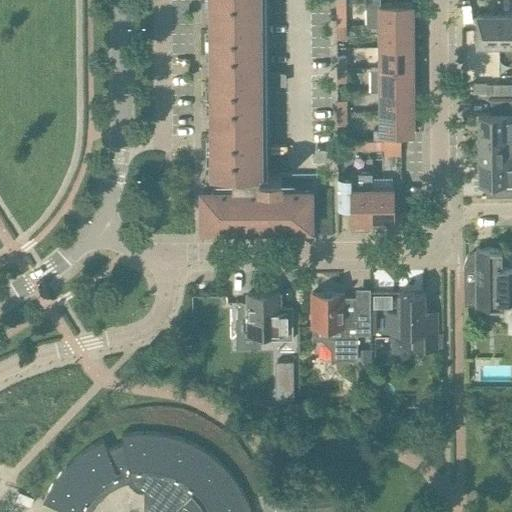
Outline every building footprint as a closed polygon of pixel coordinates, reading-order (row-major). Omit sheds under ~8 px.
[(211,0),(212,33),(205,33),(206,49),(212,49),(212,86),(206,86),(206,102),(213,102),(212,138),(206,138),(206,154),(213,153),(213,173),(234,172),(234,183),(213,183),(213,189),(202,189),(202,228),(312,227),(312,189),(275,189),(275,183),(281,183),(281,173),(269,173),(267,0),(211,0)] [(413,23),(413,1),(381,1),(380,0),(366,0),(367,23),(380,23),(380,24),(413,23)] [(337,24),(346,24),(346,11),(337,11),(337,24)] [(511,11),(499,12),(499,43),(511,42),(511,11)] [(499,12),(477,12),(477,43),(499,43),(499,12)] [(413,45),(413,23),(380,24),(381,45),(413,45)] [(337,24),(337,37),(346,37),(346,24),(337,24)] [(381,67),(413,67),(413,45),(381,45),(381,67)] [(337,67),(346,67),(346,55),(337,55),(337,67)] [(337,67),(338,80),(346,80),(346,67),(337,67)] [(381,67),(370,67),(370,89),(381,89),(413,88),(413,67),(381,67)] [(488,92),(500,92),(500,83),(487,83),(488,92)] [(500,92),(511,91),(511,83),(500,83),(500,92)] [(413,110),(413,88),(381,89),(381,110),(413,110)] [(479,134),(511,133),(511,97),(491,98),(491,112),(479,112),(479,134)] [(338,110),(347,110),(346,98),(338,98),(338,110)] [(338,110),(338,123),(347,123),(347,110),(338,110)] [(414,132),(413,110),(381,110),(381,132),(388,132),(401,132),(414,132)] [(373,147),(381,147),(401,147),(401,143),(401,132),(388,132),(388,138),(373,138),(373,147)] [(511,133),(479,134),(480,158),(511,157),(511,133)] [(360,147),(373,147),(373,138),(360,139),(360,147)] [(511,157),(480,158),(480,181),(486,181),(486,195),(511,194),(511,157)] [(373,186),(373,172),(351,172),(351,175),(338,175),(339,207),(351,207),(351,219),(373,219),(373,186)] [(373,186),(373,219),(395,218),(395,186),(373,186)] [(503,247),(477,247),(477,251),(475,251),(472,251),(469,253),(468,254),(467,256),(466,257),(466,258),(465,260),(465,262),(465,303),(477,303),(477,305),(506,304),(506,296),(511,296),(511,259),(511,258),(510,256),(508,254),(507,253),(504,252),(503,252),(503,247)] [(437,310),(425,310),(425,290),(400,291),(400,310),(387,310),(387,329),(413,329),(414,346),(417,346),(437,346),(437,318),(437,310)] [(279,291),(249,291),(249,332),(261,332),(261,335),(264,338),(294,338),(293,311),(283,311),(280,308),(279,291)] [(345,291),(313,291),(313,337),(321,337),(331,348),(331,359),(358,358),(358,332),(371,332),(371,308),(345,308),(345,291)] [(374,293),(374,306),(392,306),(392,293),(374,293)] [(294,359),(276,360),(276,400),(294,399),(294,359)] [(54,479),(43,499),(45,500),(74,511),(78,511),(81,507),(91,511),(94,506),(101,496),(111,488),(121,483),(132,479),(134,482),(137,485),(141,487),(145,488),(144,511),(337,511),(335,487),(334,476),(310,478),(311,490),(263,495),(264,511),(251,511),(251,509),(247,497),(237,478),(223,461),(206,448),(187,438),(166,432),(145,430),(122,432),(124,442),(107,447),(104,438),(99,440),(84,449),(67,463),(54,479)]
